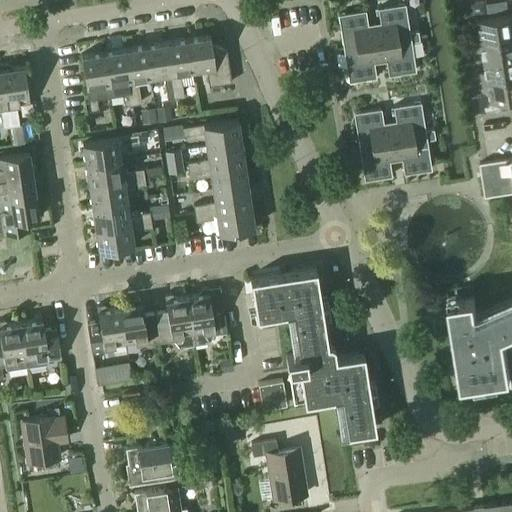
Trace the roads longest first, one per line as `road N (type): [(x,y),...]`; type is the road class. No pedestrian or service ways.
road 1 (residential): [(338,240),(424,419),(442,437),(511,430)]
road 2 (residential): [(71,281),(338,240)]
road 3 (residential): [(221,0),(338,240)]
road 4 (residential): [(71,281),(41,22)]
road 5 (residential): [(108,511),(71,281)]
road 6 (unknown): [(203,261),(227,409)]
road 7 (residential): [(41,22),(185,0)]
